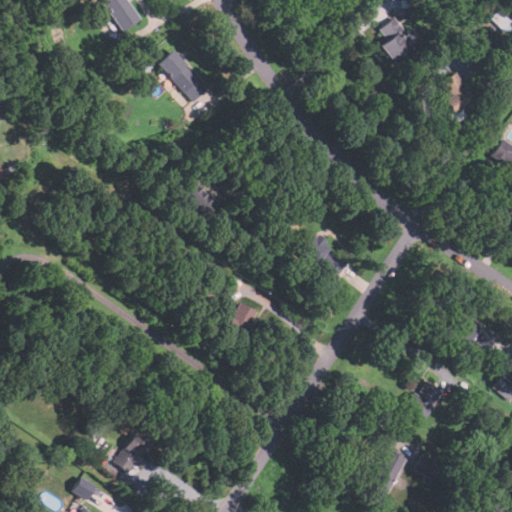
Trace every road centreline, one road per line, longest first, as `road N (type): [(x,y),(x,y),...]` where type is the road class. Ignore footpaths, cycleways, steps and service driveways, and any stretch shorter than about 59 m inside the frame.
road 1 (residential): [(219,0),(308,130),(390,204),(511,288)]
road 2 (residential): [(417,224),(223,511)]
